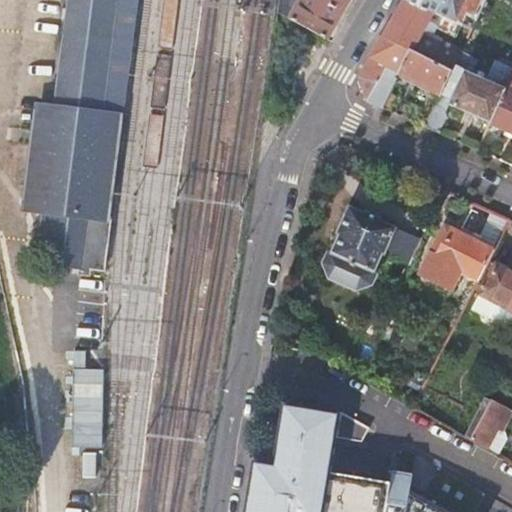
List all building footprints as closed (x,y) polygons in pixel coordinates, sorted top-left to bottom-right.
[(97,271),(131,0),(61,0),(49,103),(28,101),(15,211),(42,214),(36,264),(97,271)] [(356,0),(301,0),(292,18),(333,41),(356,0)] [(457,22),(407,0),(403,0),(383,37),(412,51),(454,72),(463,54),(430,36),(437,24),(453,32),(457,22)] [(407,0),(457,22),(464,25),(467,17),(478,22),(488,0),(407,0)] [(369,101),(385,108),(393,89),(397,82),(391,77),(394,71),(402,75),(412,51),(383,37),(361,73),(378,83),(369,101)] [(442,95),(454,72),(412,51),(402,75),(442,95)] [(491,124),(511,81),(511,75),(504,72),(499,82),(500,87),(474,76),(480,62),(463,54),(454,72),(442,95),(426,128),(440,133),(451,107),(491,124)] [(511,81),(491,124),(511,133),(511,81)] [(393,89),(385,108),(391,112),(401,93),(393,89)] [(361,217),(346,210),(334,236),(337,238),(323,267),(328,278),(355,290),(366,286),(379,256),(382,257),(394,231),(375,223),(376,221),(362,214),(361,217)] [(490,250),(445,227),(421,275),(451,290),(461,271),(480,281),(500,242),(495,240),(490,250)] [(511,272),(497,265),(481,296),(511,311),(511,272)] [(74,443),(104,444),(107,367),(77,366),(74,443)] [(509,412),(492,402),(471,440),(489,450),(509,412)] [(275,464),(251,460),(243,511),(476,511),(485,496),(439,469),(421,499),(411,493),(412,474),(393,471),(392,483),(335,475),(339,439),(362,443),(371,430),(342,413),(283,404),(275,464)]
